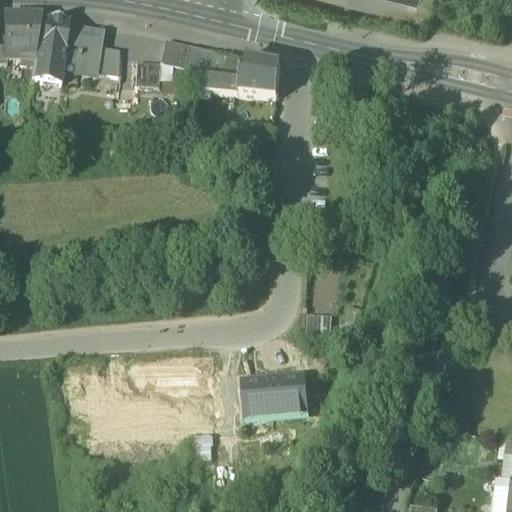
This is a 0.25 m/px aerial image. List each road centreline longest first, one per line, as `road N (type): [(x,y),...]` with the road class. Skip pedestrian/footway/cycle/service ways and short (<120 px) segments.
road 1 (residential): [(0,352),(283,327),(306,43)]
road 2 (secondary): [(306,43),(511,90)]
road 3 (residential): [(484,318),(511,183)]
road 4 (secondary): [(97,0),(222,23)]
